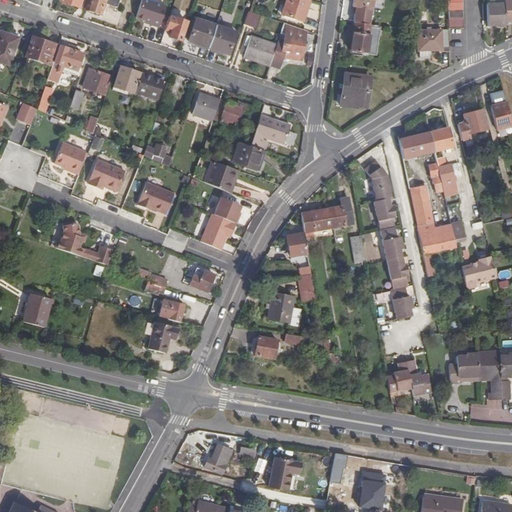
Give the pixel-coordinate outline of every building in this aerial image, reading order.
[(59,0),(58,3),(77,9),(80,0),(59,0)] [(86,0),(83,11),(98,16),(102,5),(110,8),(113,0),(86,0)] [(140,0),(134,19),(143,23),(148,24),(148,26),(157,30),(164,9),(155,6),(157,0),(140,0)] [(288,0),(287,4),(283,16),(302,23),(310,2),(306,0),(304,0),(288,0)] [(370,17),(371,8),(372,0),(352,0),(352,5),(356,6),(353,23),(369,25),(370,17)] [(382,7),(382,0),(372,0),(371,8),(370,17),(373,17),(375,6),(382,7)] [(502,4),(503,23),(511,19),(511,0),(505,0),(503,0),(502,4)] [(486,28),(504,27),(503,23),(502,4),(485,5),(486,28)] [(247,13),(243,26),(255,30),(260,17),(247,13)] [(169,35),(168,38),(180,43),(186,24),(168,17),(164,29),(170,31),(169,35)] [(461,18),(446,18),(446,28),(462,27),(462,20),(461,18)] [(195,22),(187,44),(207,51),(215,28),(195,22)] [(349,52),(375,56),(379,29),(378,29),(378,27),(369,25),(353,23),(353,25),(349,52)] [(275,47),(268,67),(277,70),(280,61),(281,56),(290,56),(290,61),(301,61),(305,32),(283,24),(279,35),(275,47)] [(215,28),(207,51),(227,58),(235,35),(215,28)] [(440,54),(447,54),(446,31),(416,31),(416,52),(419,52),(434,52),(440,52),(440,54)] [(0,33),(0,63),(9,67),(18,39),(0,33)] [(245,48),(242,59),(268,67),(275,47),(249,38),(245,48)] [(32,39),(25,59),(51,68),(58,47),(59,45),(53,43),(52,46),(32,39)] [(51,68),(49,75),(55,77),(56,74),(61,76),(62,73),(75,77),(82,56),(58,47),(51,68)] [(119,68),(112,89),(133,95),(140,75),(119,68)] [(89,72),(84,90),(106,97),(112,79),(89,72)] [(354,105),(365,106),(369,78),(344,74),(340,105),(354,107),(354,105)] [(142,76),(135,95),(157,102),(164,83),(142,76)] [(45,88),(37,110),(44,113),(52,90),(45,88)] [(75,91),(70,107),(79,110),(83,93),(75,91)] [(491,97),(493,106),(506,103),(503,93),(491,97)] [(200,96),(193,117),(213,123),(214,121),(216,115),(220,102),(200,96)] [(222,117),(219,123),(239,130),(241,123),(247,125),(253,108),(237,103),(236,107),(220,102),(216,115),(222,117)] [(489,107),(496,134),(511,129),(511,128),(506,103),(493,106),(489,107)] [(36,110),(24,105),(17,121),(30,126),(36,110)] [(457,125),(461,141),(469,139),(468,134),(486,130),(482,111),(471,114),(471,112),(464,113),(465,116),(463,116),(465,123),(461,124),(461,125),(457,125)] [(284,146),(290,127),(261,117),(251,148),(260,151),(263,142),(263,139),(284,146)] [(91,118),(86,131),(93,134),(98,120),(91,118)] [(429,133),(434,153),(452,149),(448,129),(429,133)] [(434,153),(429,133),(412,137),(416,157),(434,153)] [(98,153),(103,140),(94,137),(89,150),(98,153)] [(416,157),(412,137),(398,141),(402,160),(416,157)] [(268,143),(263,142),(260,151),(265,152),(268,143)] [(61,144),(53,165),(63,169),(68,171),(67,173),(75,176),(84,154),(61,144)] [(240,144),(233,163),(260,172),(266,153),(265,152),(260,151),(251,148),(240,144)] [(131,145),(129,149),(139,153),(140,149),(131,145)] [(147,147),(143,156),(161,164),(169,167),(171,161),(172,158),(164,156),(166,149),(156,146),(155,150),(147,147)] [(87,155),(84,154),(75,176),(78,177),(87,155)] [(437,166),(437,169),(445,167),(443,159),(436,160),(437,166)] [(97,161),(87,184),(101,190),(102,187),(115,192),(124,172),(97,161)] [(349,165),(352,169),(358,165),(355,161),(349,165)] [(371,180),(376,202),(388,199),(391,198),(386,176),(375,162),(364,170),(371,180)] [(209,185),(229,193),(236,172),(213,164),(205,183),(209,185)] [(436,196),(443,194),(437,169),(437,166),(428,168),(431,184),(434,187),(436,196)] [(443,194),(444,198),(457,194),(451,166),(445,167),(437,169),(443,194)] [(229,193),(232,194),(239,173),(236,172),(229,193)] [(145,184),(136,206),(145,210),(146,208),(151,210),(165,215),(173,195),(145,184)] [(409,190),(427,278),(435,276),(430,253),(435,252),(456,248),(454,242),(450,226),(433,229),(424,187),(409,190)] [(221,198),(214,215),(236,224),(237,225),(240,217),(238,216),(242,207),(221,198)] [(329,209),(333,229),(342,227),(354,225),(349,199),(342,200),(343,206),(329,209)] [(373,202),(380,232),(395,229),(388,199),(376,202),(373,202)] [(458,204),(448,205),(448,219),(459,218),(458,204)] [(503,219),(511,217),(509,208),(500,209),(503,219)] [(300,214),(304,234),(333,229),(329,209),(300,214)] [(481,219),(485,235),(492,233),(486,211),(479,213),(481,219)] [(211,214),(200,242),(221,250),(226,237),(228,232),(232,233),(236,224),(211,214)] [(450,226),(454,242),(464,239),(461,224),(450,226)] [(82,244),(81,243),(83,240),(80,239),(79,235),(78,226),(75,225),(63,228),(64,233),(61,243),(57,244),(55,249),(83,258),(85,252),(79,250),(82,244)] [(401,257),(395,229),(380,232),(386,261),(401,257)] [(285,249),(287,257),(307,254),(304,234),(284,238),(284,240),(285,246),(285,249)] [(354,254),(364,253),(361,236),(351,237),(354,254)] [(108,267),(114,252),(100,248),(98,256),(92,254),(90,261),(108,267)] [(90,261),(92,254),(85,252),(83,258),(90,261)] [(401,257),(386,261),(392,291),(404,288),(407,287),(401,257)] [(475,288),(474,285),(496,279),(491,260),(478,263),(469,265),(470,267),(460,268),(464,285),(465,291),(475,288)] [(96,265),(92,275),(100,278),(104,268),(96,265)] [(214,275),(193,266),(190,275),(193,277),(190,285),(208,293),(214,275)] [(299,268),(300,276),(311,275),(309,267),(299,268)] [(151,277),(152,275),(139,271),(137,276),(152,281),(166,286),(167,282),(151,277)] [(302,303),(315,300),(311,275),(300,276),(298,276),(302,303)] [(149,282),(147,290),(151,292),(163,296),(166,287),(151,283),(149,282)] [(91,283),(87,299),(97,302),(101,285),(91,283)] [(389,291),(395,321),(410,317),(409,310),(404,288),(392,291),(389,291)] [(268,319),(289,323),(291,309),(294,298),(273,294),(268,319)] [(31,296),(25,324),(45,329),(52,301),(31,296)] [(83,305),(84,297),(74,296),(73,305),(83,305)] [(161,311),(160,316),(169,318),(169,320),(181,322),(184,306),(178,304),(174,303),(164,300),(161,311)] [(142,308),(141,313),(169,320),(169,318),(160,316),(161,311),(159,310),(158,313),(146,310),(142,308)] [(291,309),(289,323),(288,325),(293,326),(296,324),(298,313),(296,310),(291,309)] [(155,323),(149,350),(167,354),(170,341),(175,342),(178,330),(172,329),(173,327),(155,323)] [(285,335),(284,342),(298,345),(299,341),(302,341),(301,343),(311,345),(312,340),(285,335)] [(255,356),(273,360),(277,341),(258,337),(255,356)] [(488,401),(500,400),(500,385),(500,380),(499,359),(499,353),(478,354),(478,357),(479,382),(488,383),(488,381),(491,381),(492,394),(488,395),(488,401)] [(458,383),(479,382),(478,357),(457,358),(457,366),(449,366),(450,386),(458,386),(458,383)] [(511,358),(499,359),(500,380),(506,380),(511,380),(511,358)] [(386,379),(389,395),(411,390),(407,369),(405,364),(397,365),(399,373),(400,376),(393,377),(386,379)] [(411,390),(413,397),(430,393),(427,375),(417,377),(414,367),(407,369),(411,390)] [(500,385),(500,400),(509,400),(508,384),(507,384),(500,385)] [(92,410),(88,425),(111,431),(113,424),(124,427),(126,420),(92,410)] [(208,460),(205,469),(223,476),(232,452),(218,446),(212,461),(208,460)] [(241,448),(240,454),(255,457),(256,451),(241,448)] [(329,486),(339,488),(342,472),(344,473),(347,457),(334,454),(329,486)] [(274,459),(268,488),(287,492),(290,474),(299,476),(301,465),(274,459)] [(380,510),(385,476),(364,473),(363,481),(362,481),(358,507),(380,510)] [(17,500),(10,496),(1,511),(8,511),(13,504),(29,511),(36,511),(37,510),(17,500)] [(423,496),(421,511),(460,511),(461,500),(423,496)] [(190,506),(188,511),(226,511),(217,510),(218,508),(198,503),(197,508),(190,506)] [(482,503),(480,511),(510,511),(511,507),(482,503)]
